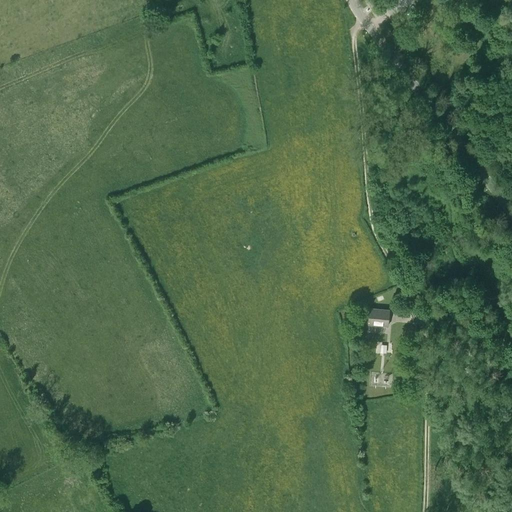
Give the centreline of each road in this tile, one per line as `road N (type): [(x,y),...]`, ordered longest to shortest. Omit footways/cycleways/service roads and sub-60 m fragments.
road 1 (track): [(425,511),(426,350),(373,226),(355,28)]
road 2 (unclassified): [(511,212),(351,0)]
